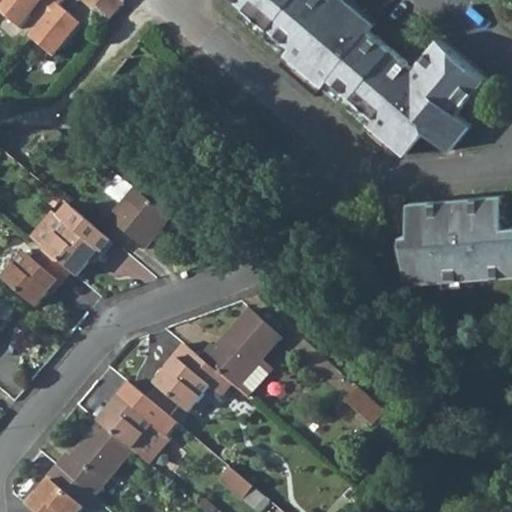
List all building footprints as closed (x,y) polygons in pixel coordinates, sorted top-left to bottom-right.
[(6,0),(0,8),(0,9),(22,28),(32,17),(43,26),(60,6),(64,0),(6,0)] [(82,13),(89,19),(105,0),(83,0),(76,8),(82,13)] [(121,0),(105,0),(89,19),(100,29),(124,2),(121,0)] [(342,0),(335,0),(332,4),(326,0),(229,0),(246,13),(291,51),(284,60),(321,91),(329,82),(375,122),(368,129),(392,149),(405,160),(428,134),(452,153),(472,130),(458,119),(463,113),(468,107),(488,83),(440,43),(414,74),(369,36),(375,28),(342,0)] [(342,0),(375,28),(380,22),(353,0),(342,0)] [(57,57),(83,26),(76,20),(60,6),(43,26),(33,38),(57,57)] [(83,26),(89,19),(82,13),(76,20),(83,26)] [(284,60),(291,51),(246,13),(239,22),(284,60)] [(321,91),(284,60),(280,65),(317,96),(321,91)] [(368,129),(375,122),(329,82),(321,91),(368,129)] [(477,115),(477,114),(496,91),(488,83),(468,107),(477,115)] [(368,129),(364,134),(378,146),(387,154),(392,149),(368,129)] [(114,224),(109,220),(99,232),(113,244),(123,252),(133,241),(146,253),(176,218),(141,189),(137,186),(128,178),(115,194),(130,207),(114,224)] [(444,283),(476,280),(511,276),(511,229),(508,229),(504,199),(412,209),(415,239),(408,239),(412,271),(414,287),(444,283)] [(99,232),(88,223),(70,207),(60,218),(55,214),(32,240),(46,252),(72,274),(78,278),(87,267),(91,270),(113,244),(99,232)] [(415,239),(412,209),(405,210),(408,239),(415,239)] [(403,273),(412,271),(408,239),(400,241),(403,273)] [(26,254),(4,280),(37,309),(49,294),(52,298),(72,274),(46,252),(36,263),(26,254)] [(444,283),(446,292),(477,289),(476,280),(444,283)] [(0,316),(7,323),(17,312),(0,297),(0,316)] [(289,340),(259,312),(221,350),(217,347),(205,360),(215,369),(237,388),(254,402),(279,376),(268,366),(274,359),(272,358),(289,340)] [(205,360),(187,345),(167,369),(169,372),(158,386),(192,416),(214,389),(227,399),(237,388),(215,369),(205,360)] [(179,425),(129,382),(109,405),(112,408),(99,422),(133,451),(151,466),(173,440),(169,436),(179,425)] [(345,403),(373,430),(386,416),(358,389),(345,403)] [(87,436),(91,439),(76,457),(72,454),(70,452),(58,466),(95,497),(133,451),(99,422),(87,436)] [(91,439),(87,436),(72,454),(76,457),(91,439)] [(47,479),(49,480),(82,509),(85,511),(104,511),(108,508),(95,497),(58,466),(47,479)] [(254,489),(238,476),(236,473),(228,483),(246,499),(254,489)] [(79,511),(82,509),(49,480),(37,495),(35,493),(25,504),(34,511),(79,511)] [(254,489),(246,499),(261,511),(265,511),(272,504),(254,489)]
